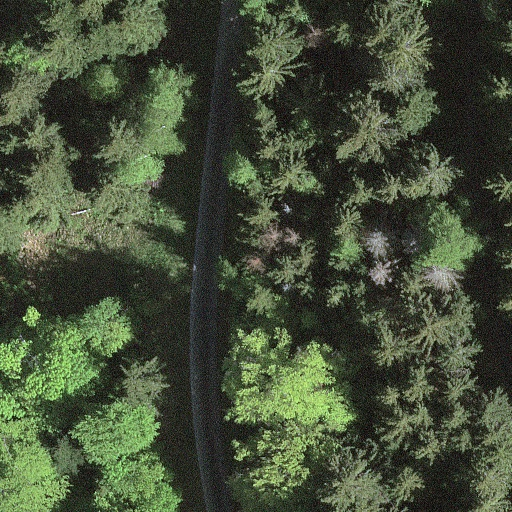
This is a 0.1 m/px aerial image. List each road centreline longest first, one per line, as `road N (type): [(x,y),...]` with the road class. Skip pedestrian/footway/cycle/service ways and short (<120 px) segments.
road 1 (track): [(214,511),(197,363),(227,0)]
road 2 (track): [(483,0),(481,169),(491,268),(511,345)]
